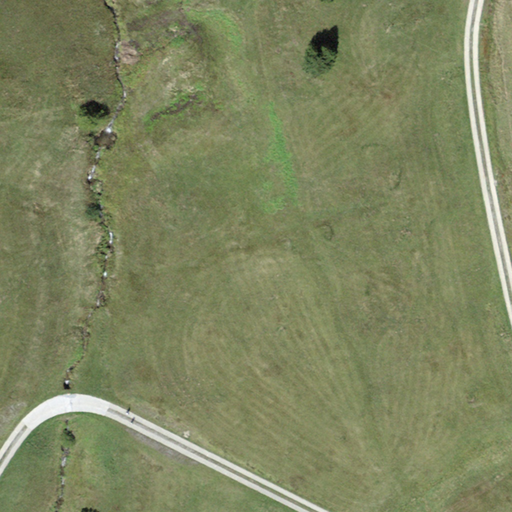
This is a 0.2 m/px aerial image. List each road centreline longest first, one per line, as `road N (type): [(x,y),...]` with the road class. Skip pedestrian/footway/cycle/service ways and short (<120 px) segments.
road 1 (track): [(0,467),(44,410),(85,404),(306,511)]
road 2 (track): [(511,301),(462,45),(475,0)]
